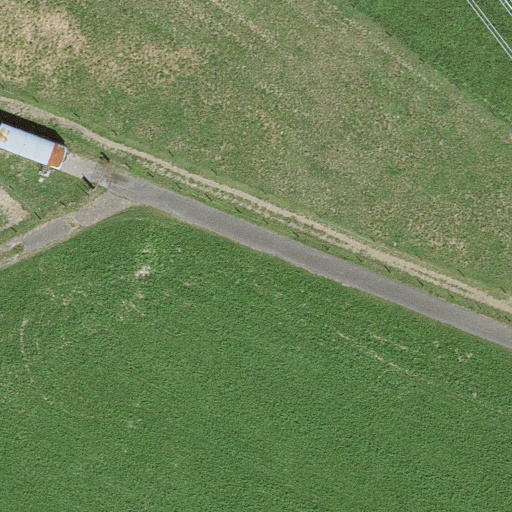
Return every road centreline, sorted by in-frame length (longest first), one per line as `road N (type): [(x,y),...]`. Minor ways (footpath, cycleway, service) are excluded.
road 1 (track): [(57,153),(511,340)]
road 2 (track): [(153,193),(0,251)]
